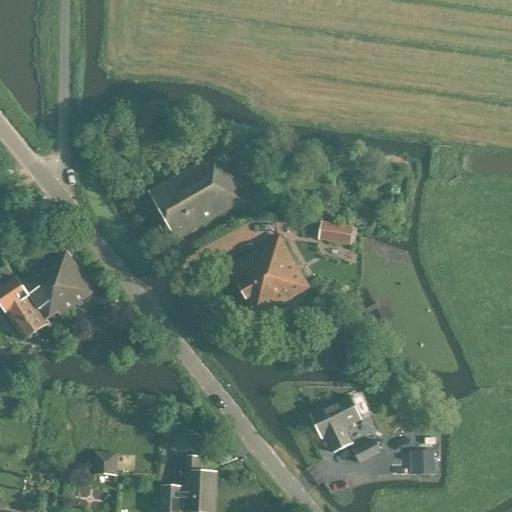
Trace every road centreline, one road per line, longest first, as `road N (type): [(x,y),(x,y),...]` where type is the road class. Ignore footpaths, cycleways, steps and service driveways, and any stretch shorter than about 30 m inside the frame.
road 1 (tertiary): [(309,511),(66,201)]
road 2 (unclassified): [(66,201),(73,0)]
